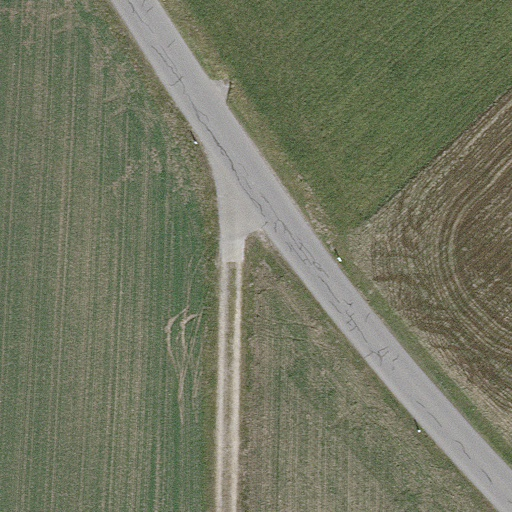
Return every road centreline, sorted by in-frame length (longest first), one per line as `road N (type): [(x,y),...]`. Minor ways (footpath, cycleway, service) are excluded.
road 1 (unclassified): [(134,0),(233,146),(451,428),(511,493)]
road 2 (track): [(233,146),(227,511)]
